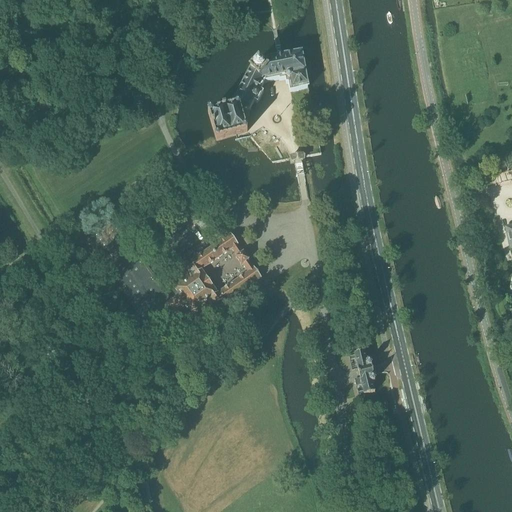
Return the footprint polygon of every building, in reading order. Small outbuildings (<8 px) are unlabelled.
[(306,76),(301,53),(283,57),(283,55),(280,55),(276,56),(276,58),(258,61),(250,71),(230,108),(208,113),(216,141),(237,135),(247,132),(246,129),(249,128),(247,119),(248,119),(249,116),(248,113),(246,112),(248,108),(254,111),(254,110),(256,111),(258,108),(256,107),(256,106),(251,103),(253,98),(255,99),(257,98),(259,96),(258,94),(256,93),(262,81),(282,77),(286,76),(286,79),(286,80),(288,80),(290,80),(292,89),(308,86),(306,76)] [(187,326),(179,315),(172,320),(161,304),(169,298),(109,214),(83,233),(161,344),(187,326)] [(176,297),(165,305),(172,315),(183,308),(184,309),(187,310),(189,309),(191,312),(192,312),(196,318),(215,305),(221,301),(222,302),(223,301),(225,304),(261,278),(248,259),(246,260),(247,261),(241,265),(240,264),(239,265),(240,266),(242,265),(247,273),(217,293),(201,270),(231,250),(237,257),(235,258),(236,259),(237,259),(237,258),(242,254),(243,255),(244,254),(230,234),(187,264),(186,262),(178,268),(180,270),(168,279),(175,288),(174,288),(177,292),(175,293),(175,296),(176,297)] [(355,360),(358,372),(359,371),(359,370),(370,367),(370,368),(371,368),(371,362),(369,361),(367,361),(364,351),(348,355),(349,361),(355,360)] [(357,391),(358,397),(374,393),(372,382),(374,382),(375,380),(375,378),(373,377),(373,374),(371,375),(372,376),(361,379),(360,377),(359,377),(360,379),(355,380),(354,380),(354,382),(355,382),(356,387),(361,385),(362,390),(357,391)]
